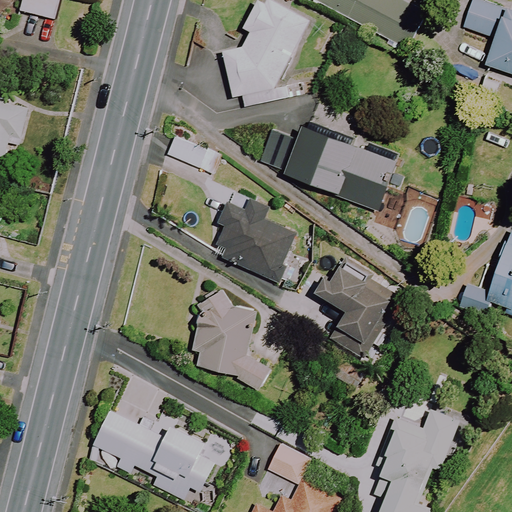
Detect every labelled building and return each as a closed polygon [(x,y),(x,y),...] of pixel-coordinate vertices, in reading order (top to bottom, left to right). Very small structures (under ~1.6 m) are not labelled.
[(60,0),(26,0),(23,12),(55,21),(60,0)] [(310,20),(270,0),(267,0),(253,26),(257,28),(244,47),(223,53),(235,101),(242,100),(245,111),(292,99),(290,86),(276,88),(310,20)] [(426,14),(399,0),(313,0),(408,49),(426,14)] [(511,13),(476,0),(474,0),(464,28),(494,39),(484,65),(511,75),(511,13)] [(487,78),(478,99),(492,105),(501,84),(487,78)] [(0,99),(0,175),(2,176),(11,144),(20,146),(31,109),(0,99)] [(398,165),(280,116),(261,163),(378,211),(398,165)] [(222,156),(175,137),(168,156),(214,175),(222,156)] [(264,221),(269,209),(252,203),(230,194),(219,222),(227,225),(218,247),(230,252),(227,260),(278,281),(297,234),(264,221)] [(489,298),(511,305),(511,231),(489,298)] [(395,298),(341,264),(321,294),(349,312),(340,326),(366,343),(395,298)] [(202,301),(206,307),(196,347),(204,348),(200,363),(242,373),(263,386),(274,366),(251,352),(261,307),(237,301),(227,286),(202,301)] [(365,377),(330,352),(320,366),(356,391),(365,377)] [(144,417),(155,423),(169,396),(135,378),(118,410),(141,422),(144,417)] [(461,419),(415,401),(407,422),(393,417),(365,490),(386,498),(380,511),(431,511),(432,509),(417,503),(431,467),(441,471),(461,419)] [(167,438),(112,411),(95,446),(122,459),(118,468),(132,474),(136,466),(158,477),(153,486),(185,501),(191,488),(202,493),(217,462),(202,455),(208,443),(173,426),(167,438)] [(312,460),(281,445),(269,470),(300,486),(312,460)] [(336,511),(344,496),(305,476),(294,499),(284,494),(274,511),(272,511),(259,505),(254,511),(336,511)]
